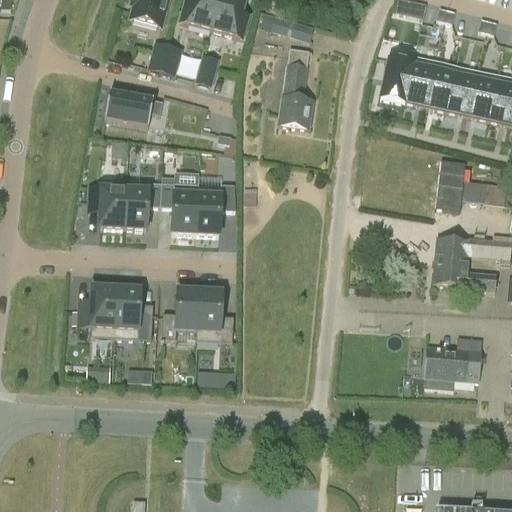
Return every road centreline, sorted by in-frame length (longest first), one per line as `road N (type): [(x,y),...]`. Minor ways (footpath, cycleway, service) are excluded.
road 1 (residential): [(319,433),(348,121),(385,0)]
road 2 (unclassified): [(0,418),(319,433)]
road 3 (residential): [(230,271),(2,260)]
road 4 (unclassified): [(2,260),(28,57)]
road 5 (residential): [(223,107),(28,57)]
road 6 (unclassified): [(319,433),(511,443)]
